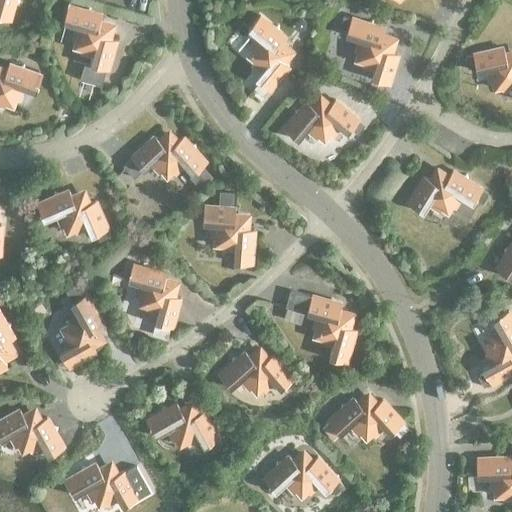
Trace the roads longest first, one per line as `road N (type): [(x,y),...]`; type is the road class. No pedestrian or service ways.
road 1 (residential): [(332,214),(414,328),(440,443),(430,511)]
road 2 (residential): [(89,399),(150,368),(236,305),(332,214)]
road 3 (residential): [(187,46),(196,82),(332,214)]
road 4 (residential): [(187,46),(148,92),(75,145),(0,157)]
road 5 (residential): [(332,214),(418,98)]
